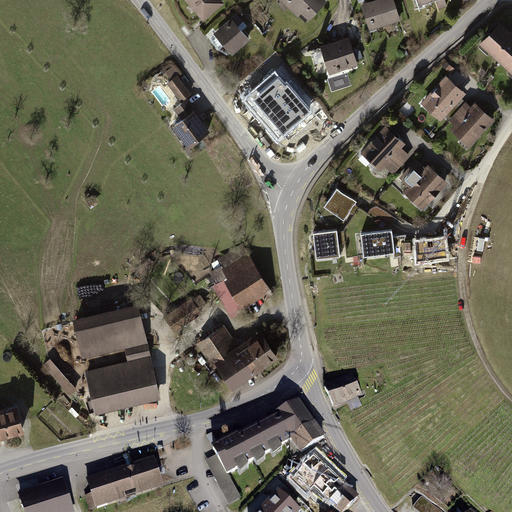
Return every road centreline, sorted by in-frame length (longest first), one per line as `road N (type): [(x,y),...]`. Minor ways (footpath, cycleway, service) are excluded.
road 1 (tertiary): [(0,469),(225,412),(296,369)]
road 2 (tertiary): [(292,193),(352,123),(491,0)]
road 3 (tertiary): [(292,193),(140,0)]
road 4 (tertiary): [(296,369),(302,353),(283,228),(292,193)]
road 5 (residential): [(462,285),(464,236),(484,169),(511,123)]
road 6 (tertiary): [(382,511),(296,369)]
road 7 (track): [(462,285),(476,341),(511,397)]
